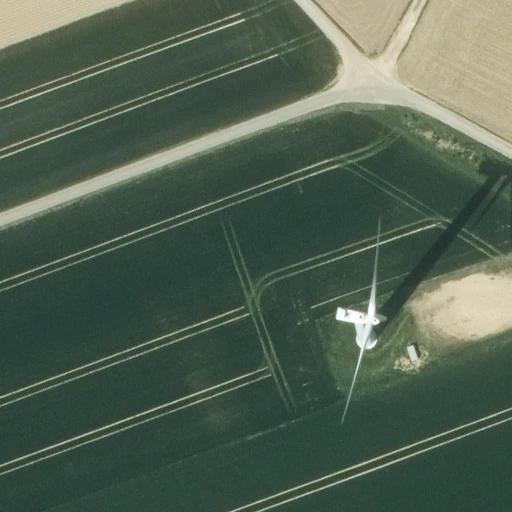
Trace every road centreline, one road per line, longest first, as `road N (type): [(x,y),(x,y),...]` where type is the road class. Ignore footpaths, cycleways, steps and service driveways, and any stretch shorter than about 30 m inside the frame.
road 1 (track): [(0,241),(396,99)]
road 2 (track): [(298,0),(396,99)]
